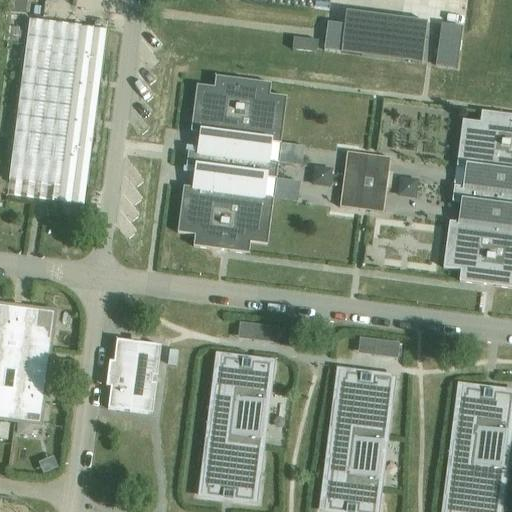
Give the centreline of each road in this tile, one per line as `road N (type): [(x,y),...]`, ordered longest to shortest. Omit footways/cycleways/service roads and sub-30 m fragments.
road 1 (residential): [(102,277),(511,334)]
road 2 (residential): [(74,511),(102,277)]
